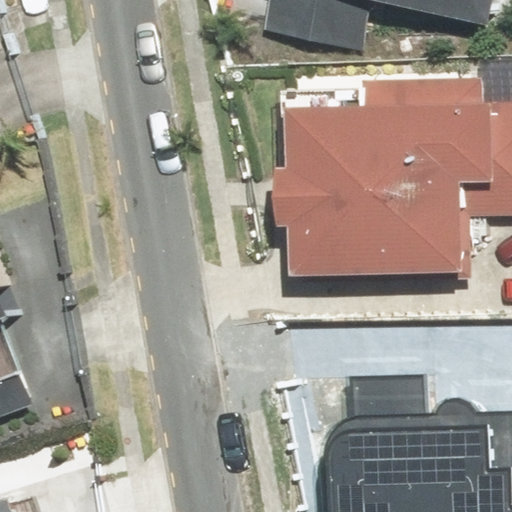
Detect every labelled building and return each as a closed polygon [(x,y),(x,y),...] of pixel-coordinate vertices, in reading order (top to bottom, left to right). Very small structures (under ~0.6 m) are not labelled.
[(511,0),(278,0),(272,28),(370,50),(381,0),(384,0),(511,28),(511,0)] [(380,108),(303,111),(310,276),(488,269),(486,218),(511,216),(511,103),(493,104),(492,77),(379,81),(380,108)] [(0,422),(33,411),(3,331),(37,318),(0,216),(0,422)] [(511,511),(511,455),(509,455),(510,416),(389,418),(368,423),(361,431),(354,445),(357,505),(365,506),(365,511),(511,511)] [(0,510),(0,511),(52,511),(48,497),(0,510)]
